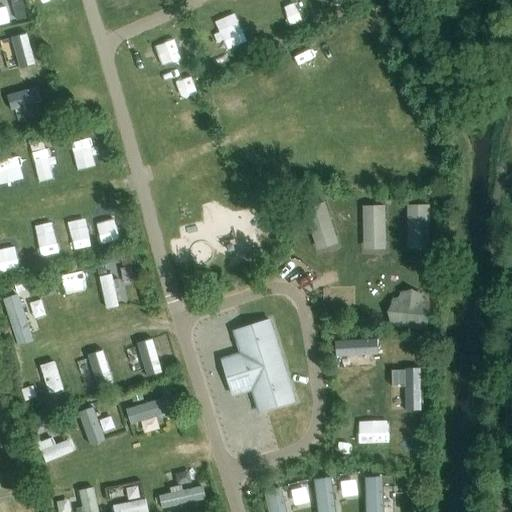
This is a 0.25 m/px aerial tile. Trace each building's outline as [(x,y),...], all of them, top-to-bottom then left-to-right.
[(320,0),(324,10),(339,5),(337,0),(320,0)] [(292,26),(305,21),(299,4),(285,9),(292,26)] [(25,9),(16,11),(18,22),(28,19),(25,9)] [(253,25),(257,42),(273,38),(269,21),(253,25)] [(27,28),(11,33),(23,72),(39,68),(27,28)] [(225,59),(243,53),(237,36),(219,43),(225,59)] [(38,87),(8,96),(13,112),(43,103),(38,87)] [(53,103),(44,106),(47,114),(55,112),(53,103)] [(393,245),(391,201),(368,202),(370,246),(393,245)] [(435,202),(413,202),(412,246),(434,246),(435,202)] [(324,248),(346,243),(338,207),(316,212),(324,248)] [(130,253),(121,255),(124,267),(133,265),(130,253)] [(106,265),(98,267),(100,277),(108,275),(106,265)] [(43,267),(33,270),(36,280),(47,277),(43,267)] [(113,275),(100,278),(108,310),(120,307),(116,290),(121,289),(119,280),(114,281),(113,275)] [(26,278),(14,282),(19,294),(30,291),(26,278)] [(76,281),(62,285),(71,315),(85,311),(76,281)] [(422,287),(397,287),(397,326),(437,326),(437,300),(422,300),(422,287)] [(19,295),(4,300),(19,347),(35,342),(19,295)] [(40,316),(52,313),(47,298),(35,301),(40,316)] [(260,412),(267,410),(296,401),(271,321),(235,332),(242,354),(223,360),(226,371),(230,373),(232,381),(230,385),(234,396),(253,390),(260,412)] [(154,340),(138,344),(148,378),(163,373),(154,340)] [(379,355),(378,340),(336,342),(337,357),(379,355)] [(104,350),(89,355),(99,389),(115,384),(104,350)] [(55,362),(41,367),(50,395),(65,390),(55,362)] [(406,369),(406,412),(423,412),(422,369),(406,369)] [(169,384),(161,386),(165,398),(173,395),(169,384)] [(142,393),(132,396),(134,403),(144,400),(142,393)] [(48,398),(39,401),(43,413),(52,409),(48,398)] [(167,398),(127,410),(131,425),(171,413),(167,398)] [(94,408),(79,413),(92,447),(107,441),(94,408)] [(76,411),(65,416),(68,424),(79,419),(76,411)] [(41,442),(28,447),(33,458),(43,454),(47,463),(74,452),(69,441),(45,451),(41,442)] [(337,511),(333,478),(315,480),(318,511),(337,511)] [(385,511),(384,478),(365,478),(366,511),(385,511)] [(148,482),(117,489),(120,502),(151,495),(148,482)] [(172,494),(160,497),(163,510),(207,500),(204,487),(184,491),(182,486),(171,489),(172,494)] [(83,508),(77,509),(77,511),(100,511),(95,488),(80,491),(83,508)] [(288,511),(283,488),(265,492),(269,511),(288,511)] [(149,511),(147,500),(114,506),(114,511),(149,511)]
